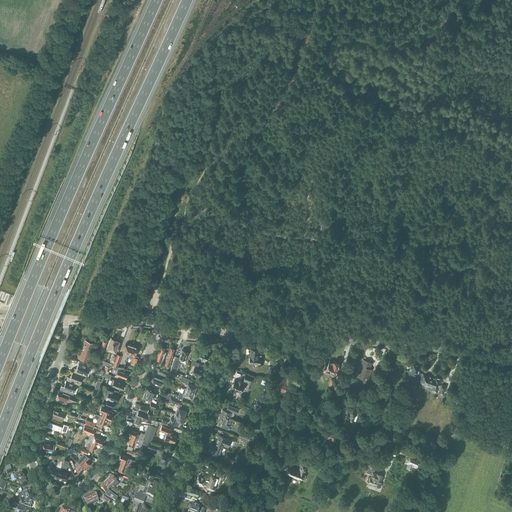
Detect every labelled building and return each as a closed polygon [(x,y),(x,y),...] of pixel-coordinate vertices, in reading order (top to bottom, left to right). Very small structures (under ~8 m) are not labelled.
[(112,338),(107,349),(108,349),(108,351),(113,353),(110,360),(111,361),(109,366),(113,366),(114,366),(118,354),(115,353),(115,352),(116,352),(120,342),(116,340),(112,338)] [(81,349),(92,353),(93,351),(92,351),(95,343),(85,340),(82,349),(81,349)] [(100,348),(98,352),(103,354),(105,349),(104,349),(106,342),(103,341),(100,349),(100,348)] [(128,345),(125,344),(123,351),(129,354),(132,346),(128,344),(128,345)] [(129,354),(128,356),(133,358),(131,364),(132,364),(136,365),(139,357),(136,356),(138,349),(136,348),(136,347),(132,346),(129,354)] [(160,347),(156,359),(161,361),(165,349),(160,347)] [(92,353),(81,349),(78,357),(89,361),(92,353)] [(249,362),(253,363),(253,364),(260,365),(260,363),(261,363),(261,356),(258,355),(259,350),(250,349),(250,357),(249,362)] [(173,364),(171,370),(174,371),(178,360),(181,362),(181,361),(185,363),(186,360),(185,360),(188,352),(182,350),(181,354),(180,354),(178,359),(175,357),(172,364),(173,364)] [(201,351),(199,357),(207,360),(209,353),(206,351),(205,353),(201,351)] [(113,366),(113,368),(117,370),(120,371),(121,370),(122,371),(124,366),(118,366),(121,356),(118,354),(114,366),(113,366)] [(191,360),(190,364),(195,366),(194,367),(192,373),(197,374),(196,377),(199,378),(200,376),(202,370),(198,369),(198,368),(199,363),(196,362),(191,360)] [(327,366),(325,365),(323,369),(335,374),(339,364),(329,360),(327,366)] [(357,376),(362,378),(360,381),(366,384),(370,374),(368,373),(371,365),(368,364),(369,362),(363,360),(357,376)] [(74,367),(73,371),(84,375),(90,378),(93,369),(90,368),(90,366),(79,362),(77,368),(74,367)] [(421,366),(413,363),(409,374),(417,377),(418,374),(417,374),(418,372),(421,366)] [(341,369),(334,388),(338,390),(345,371),(341,369)] [(117,370),(116,373),(119,374),(119,375),(126,378),(127,377),(128,375),(128,374),(128,373),(122,371),(121,370),(120,371),(117,370)] [(77,384),(80,385),(84,375),(73,371),(70,377),(68,376),(66,380),(77,384)] [(157,376),(166,380),(168,375),(159,371),(157,376)] [(418,372),(417,374),(418,374),(422,376),(421,379),(421,380),(420,382),(425,384),(425,385),(425,386),(429,387),(430,386),(432,387),(435,378),(433,377),(432,378),(431,377),(423,374),(418,372)] [(273,383),(270,389),(275,391),(276,387),(285,390),(287,383),(288,383),(290,384),(295,375),(290,373),(286,381),(275,377),(273,383)] [(241,391),(242,389),(248,391),(250,386),(246,385),(248,381),(252,382),(253,378),(245,375),(242,382),(237,380),(237,382),(235,381),(233,384),(232,384),(232,386),(232,387),(232,388),(241,391)] [(153,378),(152,380),(153,380),(152,381),(158,384),(157,386),(163,388),(166,380),(154,376),(154,378),(153,378)] [(182,376),(180,381),(188,384),(187,385),(186,389),(194,392),(196,389),(195,389),(196,387),(194,386),(194,385),(191,383),(192,380),(182,376)] [(441,388),(439,393),(443,395),(446,386),(442,385),(442,386),(439,385),(441,379),(435,376),(435,378),(432,387),(431,390),(437,393),(438,387),(441,388)] [(112,379),(110,384),(122,389),(124,383),(112,379)] [(61,385),(60,388),(60,389),(73,394),(77,384),(66,380),(64,386),(61,385)] [(101,385),(100,387),(106,390),(104,395),(107,396),(106,400),(107,400),(106,404),(105,406),(111,408),(111,406),(113,407),(114,403),(113,402),(114,399),(117,401),(118,400),(119,400),(120,397),(119,397),(120,396),(111,392),(113,389),(107,387),(101,385)] [(147,386),(146,388),(145,392),(155,396),(156,393),(154,392),(155,389),(147,386)] [(178,395),(174,394),(173,397),(182,400),(184,395),(186,396),(185,397),(189,398),(189,397),(191,398),(192,396),(193,396),(194,392),(186,389),(184,388),(182,393),(180,392),(178,395)] [(155,396),(145,392),(143,398),(151,401),(152,398),(154,398),(155,396)] [(58,394),(56,399),(66,403),(68,399),(76,402),(78,397),(70,394),(70,395),(63,393),(62,395),(58,394)] [(169,399),(169,400),(176,403),(179,404),(175,413),(184,417),(186,411),(183,410),(183,407),(181,407),(181,405),(180,404),(182,401),(171,396),(169,399)] [(464,397),(460,406),(466,408),(469,399),(464,397)] [(229,403),(227,408),(234,411),(234,412),(238,413),(240,407),(229,403)] [(102,405),(100,410),(104,412),(102,417),(107,419),(111,420),(111,419),(112,419),(113,417),(112,416),(113,415),(108,413),(110,409),(102,405)] [(136,416),(134,423),(149,424),(150,422),(149,422),(152,414),(154,409),(152,408),(150,413),(147,412),(149,407),(140,405),(139,410),(138,410),(135,416),(136,416)] [(223,409),(221,414),(225,416),(230,418),(232,418),(234,412),(234,411),(227,408),(226,410),(223,409)] [(52,415),(53,415),(52,418),(62,422),(66,412),(55,409),(52,415)] [(357,413),(351,410),(348,419),(354,421),(354,419),(357,420),(358,416),(357,416),(358,413),(357,413)] [(171,417),(169,422),(179,426),(179,425),(180,422),(182,423),(184,417),(175,413),(174,417),(173,418),(171,417)] [(96,414),(95,417),(98,418),(96,424),(100,425),(100,426),(102,427),(103,426),(104,427),(107,419),(102,417),(96,414)] [(223,422),(222,424),(221,426),(228,429),(232,419),(230,418),(225,416),(221,414),(220,416),(219,418),(220,418),(219,420),(223,422)] [(84,425),(93,429),(96,423),(86,419),(84,425)] [(151,419),(150,422),(149,424),(156,427),(159,421),(151,419)] [(46,426),(45,429),(52,432),(53,429),(60,431),(62,427),(48,422),(46,426)] [(131,429),(129,434),(132,435),(144,440),(144,439),(151,441),(152,439),(151,439),(156,427),(149,424),(145,434),(141,432),(140,434),(139,434),(139,432),(131,429)] [(178,436),(171,433),(172,429),(162,425),(160,430),(165,432),(163,438),(175,443),(178,436)] [(84,431),(84,432),(90,434),(92,435),(93,435),(93,434),(95,430),(86,426),(84,431)] [(324,430),(322,436),(334,441),(337,435),(324,430)] [(241,432),(239,437),(248,440),(250,435),(241,432)] [(90,434),(89,439),(90,439),(98,443),(101,444),(102,443),(103,443),(103,441),(103,440),(103,439),(93,435),(92,435),(90,434)] [(136,442),(139,443),(138,445),(141,446),(142,444),(143,443),(144,440),(132,435),(129,443),(134,445),(136,442)] [(219,446),(223,448),(224,446),(228,448),(231,440),(219,435),(216,442),(220,444),(219,446)] [(86,438),(85,440),(85,441),(88,442),(86,447),(87,448),(91,449),(91,450),(93,451),(93,450),(94,451),(98,443),(90,439),(89,439),(86,438)] [(143,443),(142,444),(147,446),(147,447),(155,450),(157,444),(151,441),(144,439),(144,440),(143,443)] [(215,444),(211,443),(208,450),(221,455),(223,448),(219,446),(220,444),(216,442),(215,444)] [(158,449),(157,452),(159,453),(158,454),(162,455),(159,461),(158,464),(164,466),(165,463),(166,464),(169,456),(164,455),(165,452),(158,449)] [(123,459),(130,462),(134,464),(136,461),(132,460),(131,459),(132,458),(129,457),(129,456),(121,453),(119,458),(123,459)] [(407,464),(408,464),(406,468),(412,470),(413,467),(417,468),(421,458),(407,453),(405,458),(406,458),(404,463),(407,464)] [(77,461),(80,463),(86,469),(90,464),(88,462),(91,458),(87,456),(84,454),(77,461)] [(60,455),(47,455),(47,458),(57,458),(59,459),(55,468),(53,467),(50,473),(53,474),(52,477),(57,479),(60,471),(62,465),(64,459),(66,455),(60,455)] [(130,462),(123,459),(118,470),(123,472),(126,466),(128,467),(130,462)] [(77,461),(75,464),(76,467),(75,468),(82,474),(86,469),(80,463),(77,461)] [(369,461),(366,472),(372,474),(371,477),(370,477),(370,478),(369,477),(368,478),(367,480),(368,482),(369,482),(368,483),(380,487),(381,485),(382,482),(381,482),(383,476),(373,472),(373,471),(374,470),(376,463),(369,461)] [(6,466),(4,472),(6,471),(7,474),(12,472),(11,469),(10,464),(6,466)] [(299,472),(292,469),(288,465),(283,468),(288,474),(302,479),(306,467),(301,466),(299,472)] [(226,472),(219,469),(217,475),(223,477),(225,473),(226,473),(226,472)] [(60,471),(57,479),(63,481),(64,479),(66,480),(69,472),(65,471),(64,472),(60,471)] [(22,472),(14,474),(16,480),(16,481),(19,480),(20,484),(26,482),(26,480),(25,480),(25,479),(25,480),(24,478),(24,476),(23,473),(22,472)] [(206,487),(208,488),(208,489),(213,491),(215,490),(216,488),(215,486),(213,486),(215,480),(216,477),(211,475),(210,477),(203,475),(202,477),(199,476),(196,483),(203,486),(203,485),(204,484),(207,485),(206,487)] [(111,476),(106,481),(112,486),(114,488),(118,484),(111,476)] [(149,488),(149,489),(155,491),(158,485),(151,483),(152,482),(148,480),(146,487),(149,488)] [(106,481),(102,485),(103,486),(101,488),(106,493),(105,495),(106,496),(116,501),(118,498),(114,496),(109,491),(108,490),(112,486),(106,481)] [(134,496),(134,499),(144,503),(146,496),(149,497),(149,496),(153,498),(155,491),(149,489),(149,488),(146,487),(144,491),(143,494),(138,492),(137,496),(135,495),(134,495),(134,496)] [(30,490),(19,494),(20,498),(24,498),(28,497),(30,497),(30,496),(32,495),(32,493),(31,491),(30,490)] [(94,492),(89,495),(93,502),(95,501),(96,503),(99,502),(98,500),(94,492)] [(22,505),(23,504),(24,505),(31,508),(31,507),(29,502),(34,500),(34,499),(34,497),(33,498),(32,495),(30,496),(30,497),(28,497),(24,498),(20,498),(22,505)] [(84,498),(82,499),(84,503),(86,502),(87,505),(91,503),(92,505),(94,505),(93,502),(89,495),(84,498)] [(123,495),(120,503),(123,504),(124,502),(127,503),(128,501),(129,497),(123,495)] [(109,504),(111,500),(105,496),(102,499),(109,504)]
